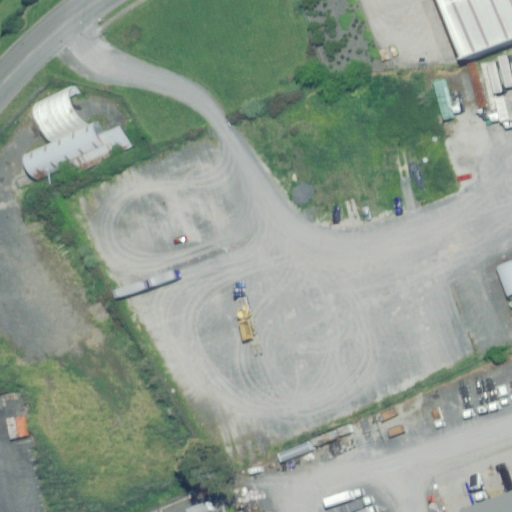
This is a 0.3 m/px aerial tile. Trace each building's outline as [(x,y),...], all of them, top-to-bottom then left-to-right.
[(194,15),(181,0),(175,0),(160,15),(172,26),(182,53),(190,50),(193,58),(208,53),(194,15)] [(266,29),(257,0),(229,0),(240,37),(266,29)] [(303,25),(295,0),(267,0),(277,32),(303,25)] [(511,0),(461,0),(485,60),(511,49),(511,0)] [(511,49),(485,60),(421,85),(507,307),(511,304),(511,49)] [(84,122),(16,151),(27,178),(96,149),(84,122)] [(511,511),(511,487),(495,494),(501,511),(511,511)]
